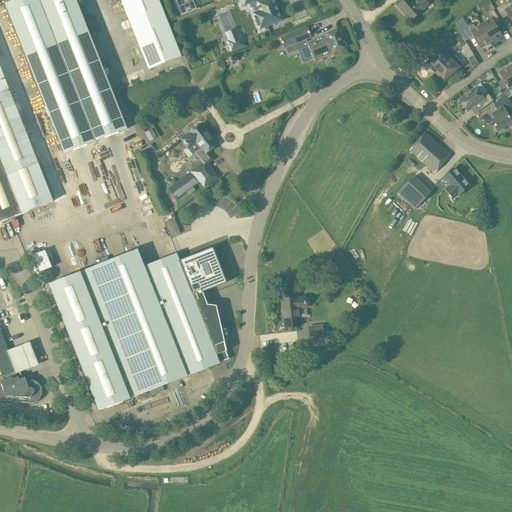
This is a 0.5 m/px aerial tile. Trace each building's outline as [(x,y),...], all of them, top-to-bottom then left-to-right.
[(127,130),(76,0),(17,0),(5,5),(64,155),(127,130)] [(158,0),(120,0),(149,70),(181,57),(158,0)] [(265,0),(259,3),(257,0),(242,0),(244,5),(250,3),(253,10),(256,11),(260,9),(261,11),(254,14),(260,29),(282,20),(273,0),(265,0)] [(429,5),(424,0),(404,0),(398,5),(404,13),(406,12),(413,20),(422,12),(421,11),(429,5)] [(511,0),(510,0),(502,5),(497,9),(503,19),(508,16),(511,22),(511,0)] [(193,1),(178,7),(181,16),(197,10),(193,1)] [(487,22),(481,25),(491,42),(501,36),(494,24),(499,21),(493,11),(484,16),(487,22)] [(474,25),(471,24),(468,26),(462,29),(469,40),(474,36),(481,48),(491,42),(481,25),(476,28),(474,25)] [(312,37),(308,27),(281,38),(285,48),(299,42),(306,60),(313,57),(314,60),(346,47),(339,30),(307,43),(306,40),(312,37)] [(239,36),(236,29),(224,33),(227,41),(225,42),(230,53),(245,47),(241,36),(239,36)] [(432,60),(426,65),(431,70),(432,69),(435,73),(450,59),(453,56),(454,55),(446,47),(442,42),(432,50),(428,55),(432,60)] [(474,56),(467,44),(461,48),(468,59),(474,56)] [(234,55),(227,58),(229,64),(236,61),(234,55)] [(450,59),(435,73),(439,77),(438,78),(442,83),(458,68),(461,65),(453,56),(450,59)] [(0,222),(53,202),(0,66),(0,222)] [(511,71),(509,67),(499,73),(504,81),(499,84),(507,98),(511,95),(511,71)] [(475,88),(459,100),(468,112),(479,104),(483,109),(493,101),(486,92),(480,84),(475,88)] [(511,114),(511,106),(506,96),(493,105),(497,111),(489,116),(498,132),(511,123),(511,122),(509,116),(511,114)] [(191,133),(182,140),(188,147),(193,154),(196,153),(204,164),(205,163),(206,164),(207,163),(211,160),(206,153),(217,145),(201,124),(190,133),(191,133)] [(450,155),(425,133),(422,137),(421,137),(413,146),(413,147),(410,151),(434,174),(438,170),(446,160),(446,159),(450,155)] [(55,158),(62,181),(76,177),(73,165),(77,164),(74,152),(55,158)] [(192,171),(168,190),(176,200),(186,192),(189,195),(196,190),(193,187),(200,182),(204,187),(216,178),(212,172),(206,164),(205,163),(204,164),(193,172),(192,171)] [(446,189),(451,195),(454,199),(458,196),(469,187),(454,169),(444,178),(450,185),(446,189)] [(431,193),(413,177),(398,194),(415,210),(431,193)] [(206,213),(210,223),(239,213),(235,202),(206,213)] [(181,233),(174,218),(165,222),(171,237),(181,233)] [(56,246),(64,269),(82,263),(74,240),(56,246)] [(82,272),(50,285),(99,411),(131,398),(220,364),(220,363),(223,361),(229,359),(228,358),(226,351),(227,351),(216,306),(207,305),(203,292),(227,283),(223,273),(213,248),(195,255),(179,261),(177,254),(144,267),(137,250),(82,272)] [(33,255),(40,272),(52,268),(45,251),(33,255)] [(307,308),(306,298),(297,299),(297,298),(282,300),(285,328),(300,326),(298,309),(307,308)] [(324,332),(323,325),(308,327),(310,342),(333,340),(332,331),(324,332)] [(0,400),(34,403),(39,400),(42,394),(41,388),(37,382),(32,380),(26,381),(25,378),(19,380),(18,377),(15,371),(18,370),(16,371),(0,329),(0,400)]
